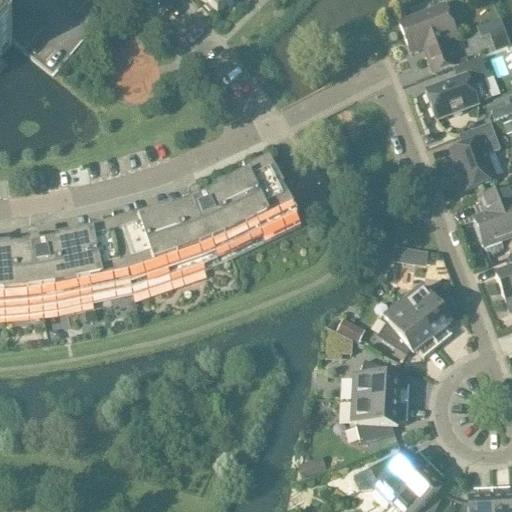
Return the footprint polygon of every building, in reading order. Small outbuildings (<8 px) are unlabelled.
[(107,12),(93,0),(0,0),(0,55),(11,43),(52,78),(58,72),(57,71),(107,12)] [(233,0),(199,0),(206,7),(203,10),(208,15),(210,17),(214,14),(216,17),(233,0)] [(455,69),(445,42),(455,38),(444,8),(398,26),(409,56),(424,50),(427,57),(425,57),(433,78),(452,71),(455,69)] [(477,107),(470,87),(487,80),(480,60),(455,69),(452,71),(457,83),(424,95),(435,123),(477,107)] [(511,105),(502,109),(506,119),(511,116),(511,105)] [(511,122),(502,125),(505,133),(511,130),(511,122)] [(494,183),(485,159),(499,153),(489,127),(465,136),(469,146),(468,148),(449,155),(464,194),(494,183)] [(300,229),(287,206),(267,171),(246,181),(244,177),(241,178),(243,182),(233,188),(231,189),(259,249),(298,229),(299,230),(300,229)] [(259,249),(231,189),(202,203),(193,207),(218,268),(230,263),(259,249)] [(511,239),(511,189),(492,197),(498,212),(473,221),(484,250),(511,239)] [(218,268),(193,207),(182,212),(172,215),(172,214),(153,221),(173,280),(202,270),(203,274),(218,268)] [(173,280),(153,221),(138,226),(137,222),(134,223),(136,227),(114,235),(127,295),(130,295),(173,280)] [(127,295),(114,235),(91,239),(90,235),(88,235),(89,240),(74,243),(86,304),(127,295)] [(86,304),(74,243),(53,247),(53,248),(43,250),(33,252),(42,313),(56,311),(86,304)] [(42,313),(33,252),(22,253),(12,254),(0,254),(0,317),(28,315),(42,313)] [(511,259),(507,261),(511,273),(494,279),(509,316),(511,314),(511,259)] [(453,322),(440,289),(423,296),(420,291),(401,306),(437,350),(451,339),(450,338),(445,332),(450,328),(447,324),(453,322)] [(437,350),(401,306),(383,322),(386,325),(376,340),(405,360),(409,354),(413,359),(418,355),(423,361),(422,361),(423,362),(437,350)] [(342,322),(336,334),(347,340),(353,328),(342,322)] [(399,390),(399,384),(394,383),(397,377),(364,365),(357,381),(352,381),(351,405),(407,408),(408,390),(407,390),(407,391),(399,390)] [(397,432),(397,425),(405,426),(406,426),(407,408),(351,405),(350,429),(355,429),(359,447),(393,438),(392,431),(397,432)] [(390,509),(430,469),(417,456),(417,457),(411,463),(407,459),(403,462),(400,456),(352,480),(359,494),(373,492),(390,509)] [(310,464),(297,469),(301,481),(315,476),(310,464)] [(436,511),(443,499),(437,496),(440,493),(436,488),(442,482),(442,483),(443,482),(430,469),(390,509),(393,511),(436,511)] [(511,511),(511,500),(509,501),(508,493),(509,493),(509,492),(491,493),(491,511),(511,511)] [(491,511),(491,493),(473,493),(473,495),(474,503),(467,503),(468,508),(461,506),(459,511),(491,511)]
